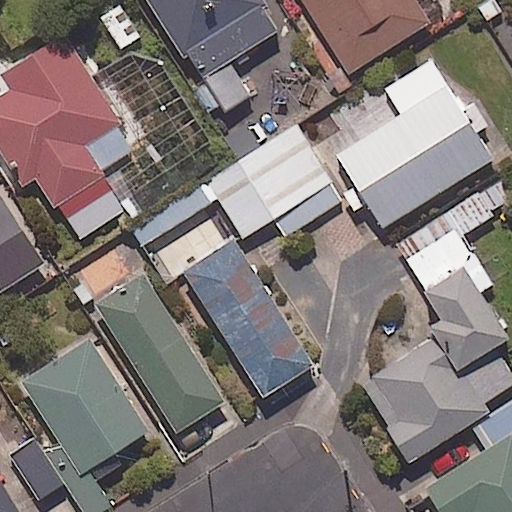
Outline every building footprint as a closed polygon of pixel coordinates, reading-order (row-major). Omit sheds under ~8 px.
[(277,23),(262,0),(146,0),(178,49),(184,46),(224,108),(249,92),(226,56),(277,23)] [(427,18),(415,0),(303,0),(348,69),(427,18)] [(119,117),(59,29),(0,68),(0,74),(7,85),(0,90),(0,146),(8,158),(17,152),(52,203),(102,169),(83,142),(119,117)] [(491,152),(428,55),(317,127),(379,224),(491,152)] [(341,197),(294,121),(206,176),(241,232),(272,213),(284,232),(341,197)] [(408,293),(432,332),(357,379),(405,456),(484,408),(479,399),(511,378),(511,376),(490,340),(505,331),(478,288),(490,280),(459,230),(511,198),(498,176),(391,242),(419,286),(408,293)] [(129,223),(142,243),(213,198),(200,178),(129,223)] [(0,284),(41,258),(0,194),(0,284)] [(311,360),(232,236),(181,268),(260,393),(311,360)] [(222,397),(142,275),(95,306),(175,428),(222,397)] [(57,437),(43,446),(83,511),(93,511),(108,503),(86,466),(147,428),(87,332),(18,374),(57,437)] [(511,511),(511,396),(471,423),(484,443),(423,483),(441,511),(467,511),(471,510),(471,511),(511,511)] [(33,440),(5,458),(32,501),(60,483),(33,440)] [(0,511),(19,511),(0,480),(0,511)]
